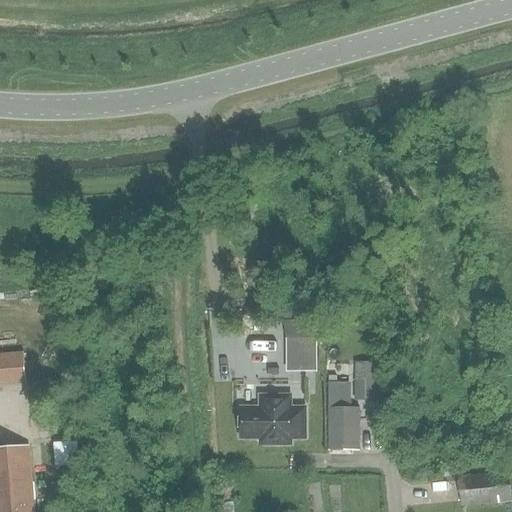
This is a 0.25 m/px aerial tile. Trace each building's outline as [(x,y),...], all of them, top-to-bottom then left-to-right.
[(316,322),(284,323),(286,340),(286,373),(317,373),(317,339),(316,322)] [(0,386),(27,384),(25,353),(0,354),(0,386)] [(355,380),(355,402),(376,402),(376,401),(376,381),(355,380)] [(329,409),(352,409),(352,384),(345,384),(342,384),(337,384),(329,384),(329,409)] [(290,398),(262,398),(262,410),(241,410),(241,438),(262,438),(262,444),(290,444),(290,438),(305,438),(304,410),(290,410),(290,398)] [(354,446),(359,446),(360,409),(329,409),(330,452),(354,452),(354,446)] [(76,439),(53,441),(55,466),(78,464),(76,439)] [(33,511),(29,445),(0,446),(0,511),(33,511)] [(460,479),(462,506),(511,502),(511,491),(511,475),(460,479)]
